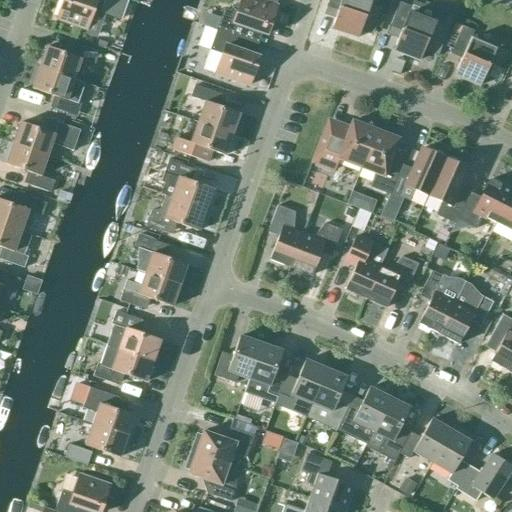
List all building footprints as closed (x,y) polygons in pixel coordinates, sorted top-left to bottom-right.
[(62,0),(55,19),(86,30),(92,10),(119,20),(125,0),(62,0)] [(223,9),(216,29),(253,43),(257,32),(266,35),(276,6),(257,0),(239,0),(235,14),(223,9)] [(327,0),(323,15),(334,19),(331,29),(357,38),(359,31),(372,35),(382,8),(368,4),(369,0),(327,0)] [(408,13),(410,7),(399,2),(390,25),(401,30),(393,51),(418,61),(433,23),(408,13)] [(473,31),(462,27),(453,23),(443,46),(452,49),(463,54),(453,75),(478,86),(495,49),(470,38),(473,31)] [(253,43),(216,29),(208,50),(221,55),(214,74),(248,86),(258,57),(249,54),(253,43)] [(46,47),(38,68),(73,80),(80,59),(94,64),(98,53),(76,45),(72,56),(46,47)] [(73,80),(38,68),(31,89),(57,98),(53,109),(76,117),(80,106),(66,101),(73,80)] [(197,123),(231,135),(238,114),(212,105),(216,93),(194,86),(190,97),(204,102),(197,123)] [(337,159),(360,168),(374,130),(351,121),(349,127),(328,119),(311,162),(333,171),(337,159)] [(12,144),(46,156),(50,144),(72,151),(79,131),(72,128),(49,120),(45,132),(19,123),(12,144)] [(224,156),(231,135),(197,123),(190,143),(175,138),(171,150),(207,163),(211,151),(224,156)] [(389,195),(389,193),(399,169),(388,165),(398,139),(374,130),(360,168),(374,174),(369,187),(389,195)] [(39,176),(46,156),(12,144),(5,165),(31,174),(27,185),(49,193),(54,181),(39,176)] [(413,190),(427,196),(444,159),(421,149),(410,174),(399,169),(389,193),(400,197),(409,201),(413,190)] [(454,224),(457,220),(466,199),(455,194),(467,169),(444,159),(427,196),(441,202),(435,216),(454,224)] [(170,198),(205,210),(212,189),(186,180),(190,169),(167,161),(160,182),(174,187),(170,198)] [(466,199),(457,220),(475,229),(481,216),(495,223),(511,191),(489,180),(478,202),(467,197),(466,199)] [(511,244),(511,247),(511,248),(511,191),(495,223),(511,231),(511,244)] [(0,224),(20,231),(27,211),(41,216),(45,204),(23,196),(19,207),(0,200),(0,224)] [(197,231),(205,210),(170,198),(166,210),(163,209),(150,211),(144,226),(171,235),(176,224),(197,231)] [(289,268),(302,234),(292,230),(294,212),(277,206),(268,228),(279,232),(269,260),(289,268)] [(13,252),(20,231),(0,224),(0,247),(4,249),(0,260),(23,268),(27,257),(13,252)] [(313,238),(302,234),(289,268),(310,276),(321,249),(332,253),(341,230),(323,224),(313,238)] [(151,253),(144,274),(178,286),(186,265),(160,256),(164,245),(137,235),(133,247),(151,253)] [(463,241),(451,235),(446,245),(458,251),(463,241)] [(379,266),(386,250),(355,237),(343,262),(354,267),(344,290),(364,299),(379,266)] [(389,270),(379,266),(364,299),(385,308),(394,287),(405,291),(417,264),(401,257),(396,262),(389,270)] [(43,266),(31,262),(27,276),(38,280),(43,266)] [(437,334),(454,302),(444,297),(447,279),(431,271),(420,292),(431,298),(417,324),(437,334)] [(13,296),(19,279),(0,272),(0,305),(3,296),(13,296)] [(178,286),(144,274),(140,285),(126,281),(118,301),(141,309),(145,298),(171,307),(178,286)] [(463,283),(454,302),(437,334),(457,344),(471,318),(481,324),(492,302),(476,294),(469,286),(463,283)] [(118,349),(152,361),(159,340),(133,331),(137,319),(115,311),(110,325),(112,325),(109,334),(122,338),(118,349)] [(511,321),(502,315),(494,329),(505,335),(489,362),(508,373),(511,366),(511,321)] [(247,379),(260,344),(239,336),(232,356),(221,353),(213,376),(235,384),(237,376),(247,379)] [(276,398),(285,376),(274,371),(281,351),(260,344),(247,379),(248,379),(243,393),(274,405),(277,398),(276,398)] [(145,382),(152,361),(118,349),(110,370),(96,365),(92,377),(115,385),(119,373),(145,382)] [(296,380),(285,376),(276,398),(277,398),(287,402),(290,395),(310,403),(325,369),(304,360),(296,380)] [(304,418),(335,431),(348,402),(337,397),(345,377),(325,369),(310,403),(304,418)] [(91,425),(125,437),(133,416),(107,407),(111,395),(88,388),(81,408),(95,413),(91,425)] [(365,444),(388,398),(368,388),(359,407),(348,402),(335,431),(365,444)] [(393,462),(398,453),(409,432),(399,427),(408,408),(388,398),(365,444),(365,445),(364,447),(393,462)] [(409,432),(398,453),(408,459),(412,452),(431,463),(450,431),(431,419),(420,438),(409,432)] [(118,458),(125,437),(91,425),(84,446),(118,458)] [(202,431),(194,453),(228,464),(231,453),(245,458),(253,436),(229,428),(225,439),(202,431)] [(446,481),(456,487),(469,466),(458,460),(469,442),(450,431),(431,463),(450,474),(446,481)] [(296,445),(284,441),(281,449),(293,453),(296,445)] [(91,452),(68,445),(64,458),(87,465),(91,452)] [(228,464),(194,453),(187,474),(210,482),(206,494),(230,502),(237,480),(224,475),(228,464)] [(314,486),(309,499),(344,511),(352,487),(324,478),(330,463),(307,454),(301,471),(308,473),(305,483),(314,486)] [(479,473),(469,466),(456,487),(454,489),(474,502),(480,493),(491,500),(503,481),(511,475),(509,472),(511,468),(490,455),(479,473)] [(54,511),(55,511),(89,511),(90,511),(92,511),(99,511),(108,486),(78,475),(72,495),(61,491),(54,511)] [(343,511),(344,511),(309,499),(305,511),(284,504),(281,511),(343,511)]
